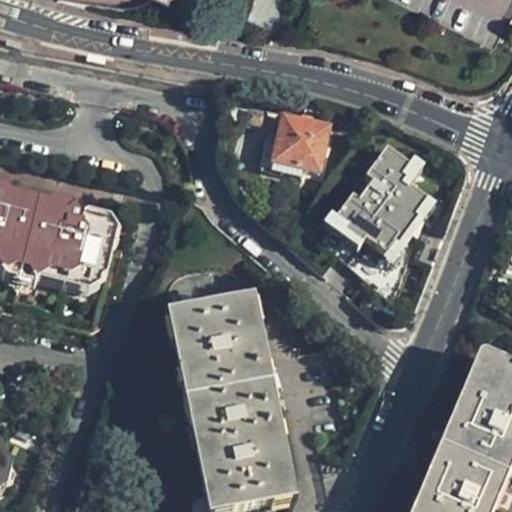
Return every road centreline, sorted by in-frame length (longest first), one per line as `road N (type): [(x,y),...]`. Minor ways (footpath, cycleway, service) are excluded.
road 1 (residential): [(416,374),(225,211),(185,117),(168,106),(0,68)]
road 2 (secondary): [(505,154),(343,87),(81,41),(0,17)]
road 3 (unclassified): [(505,154),(416,374)]
road 4 (unclassified): [(416,374),(360,511)]
